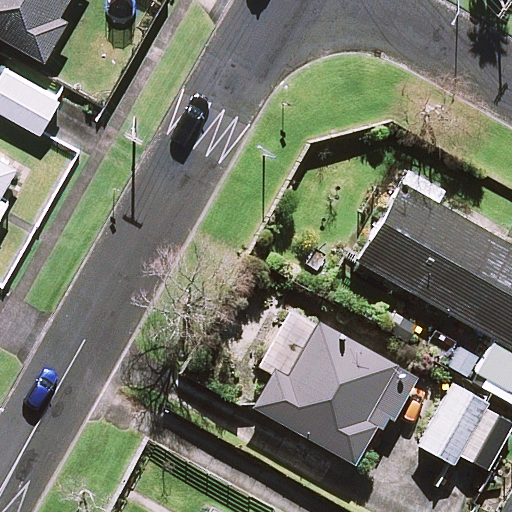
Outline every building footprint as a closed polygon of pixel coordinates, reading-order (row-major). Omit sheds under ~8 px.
[(73,0),(0,0),(0,33),(49,61),(71,21),(64,17),(73,0)] [(62,101),(5,70),(0,79),(0,109),(44,134),(62,101)] [(0,223),(13,201),(4,196),(15,176),(24,182),(28,173),(0,157),(0,223)] [(487,337),(464,378),(511,404),(511,248),(390,181),(382,197),(347,259),(487,337)] [(407,373),(282,307),(251,364),(263,371),(244,406),(345,461),(367,421),(378,427),(407,373)] [(449,456),(479,400),(445,382),(411,444),(445,463),(449,456)] [(479,400),(449,456),(478,472),(508,416),(479,400)] [(511,511),(511,475),(491,511),(511,511)]
